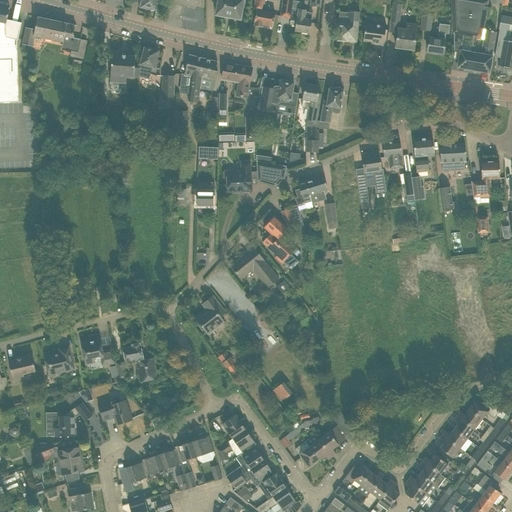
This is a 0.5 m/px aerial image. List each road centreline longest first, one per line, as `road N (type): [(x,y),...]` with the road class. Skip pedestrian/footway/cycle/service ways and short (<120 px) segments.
road 1 (residential): [(506,148),(465,128),(429,124),(300,168),(167,306)]
road 2 (residential): [(484,382),(469,287),(356,305),(371,398)]
road 3 (tertiary): [(325,68),(41,0)]
road 4 (residential): [(484,382),(459,392),(405,463),(393,466),(357,449),(314,499)]
road 5 (tertiary): [(511,96),(325,68)]
road 6 (residential): [(167,306),(0,345)]
road 7 (residential): [(115,511),(113,455),(214,407)]
road 8 (residential): [(314,499),(244,404),(233,399),(214,407)]
